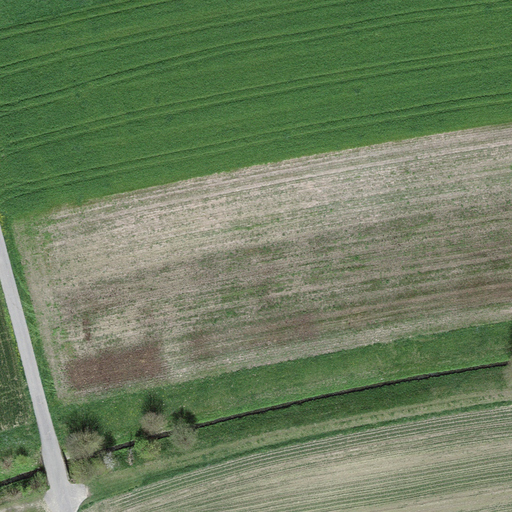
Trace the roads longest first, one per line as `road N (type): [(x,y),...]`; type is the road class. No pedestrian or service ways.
road 1 (track): [(60,490),(348,413),(511,387)]
road 2 (residential): [(0,250),(66,511)]
